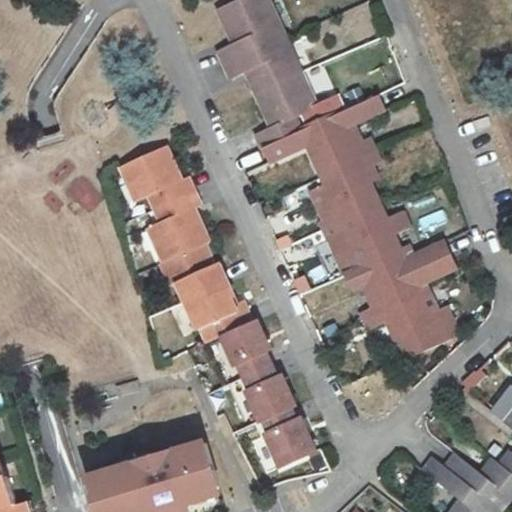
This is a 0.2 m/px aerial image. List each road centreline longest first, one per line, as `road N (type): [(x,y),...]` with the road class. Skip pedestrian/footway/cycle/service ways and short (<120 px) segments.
road 1 (residential): [(151,0),(357,474)]
road 2 (residential): [(511,279),(396,0)]
road 3 (residential): [(357,474),(511,313)]
road 4 (residential): [(34,375),(76,511)]
